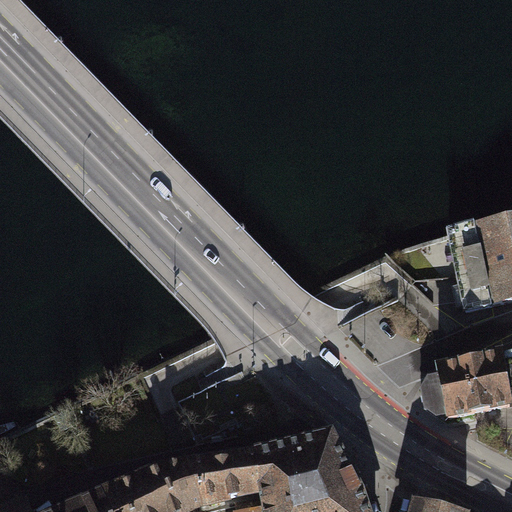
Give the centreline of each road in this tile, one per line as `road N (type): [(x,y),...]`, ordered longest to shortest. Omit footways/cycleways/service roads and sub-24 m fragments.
road 1 (primary): [(0,56),(350,398)]
road 2 (residential): [(350,398),(284,440),(34,495),(0,484)]
road 3 (residential): [(511,323),(350,398)]
